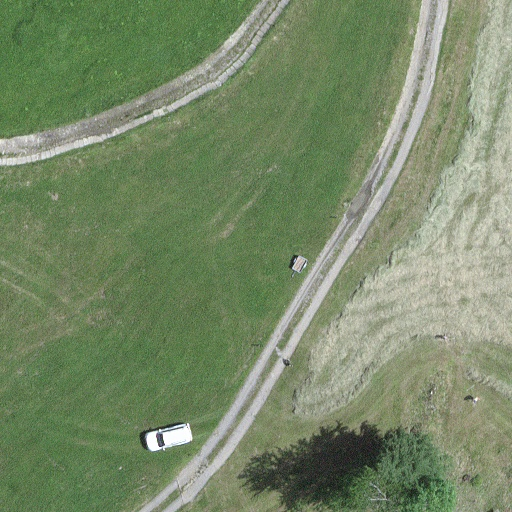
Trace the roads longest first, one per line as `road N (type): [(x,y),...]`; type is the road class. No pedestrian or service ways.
road 1 (track): [(194,511),(422,127),(441,0)]
road 2 (track): [(278,0),(239,69),(118,125),(0,154)]
